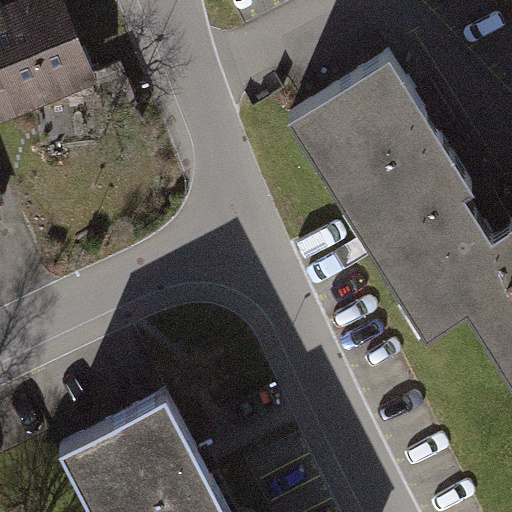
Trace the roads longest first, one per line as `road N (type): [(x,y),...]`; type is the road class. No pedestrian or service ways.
road 1 (residential): [(252,227),(393,511)]
road 2 (residential): [(252,227),(0,339)]
road 3 (residential): [(166,0),(252,227)]
